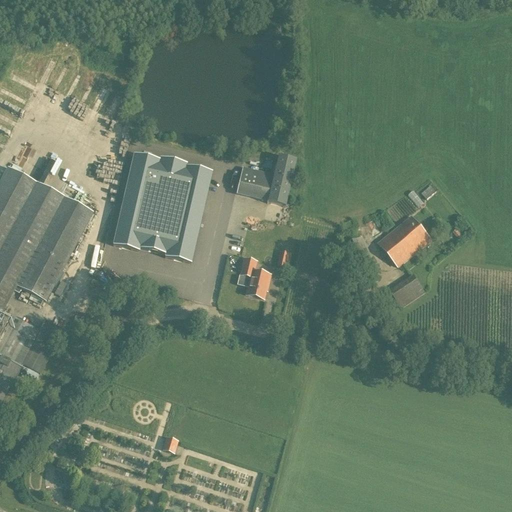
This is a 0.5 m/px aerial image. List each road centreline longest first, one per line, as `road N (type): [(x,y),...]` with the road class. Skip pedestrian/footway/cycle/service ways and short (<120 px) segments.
road 1 (unclassified): [(0,468),(134,327),(170,313),(511,372)]
road 2 (track): [(315,343),(272,511)]
